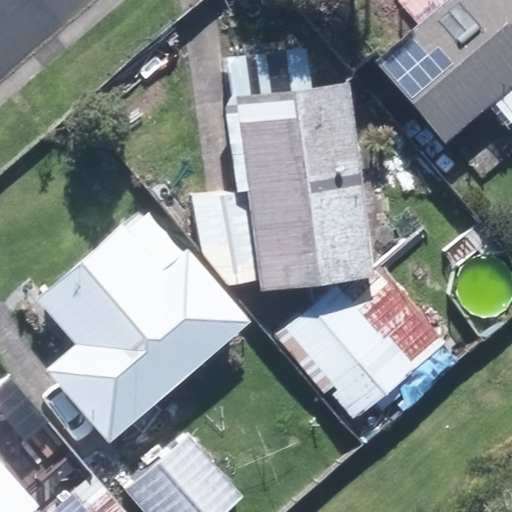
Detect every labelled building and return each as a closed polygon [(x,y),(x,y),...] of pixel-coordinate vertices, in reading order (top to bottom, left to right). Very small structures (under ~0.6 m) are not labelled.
[(511,0),(447,0),(375,61),(445,142),(490,104),(508,126),(511,122),(511,0)] [(337,86),(223,98),(245,291),(359,278),(337,86)] [(174,249),(150,270),(110,223),(22,299),(62,345),(32,371),(95,444),(237,322),(174,249)] [(399,364),(327,286),(277,333),(349,411),(399,364)] [(212,511),(231,496),(180,437),(116,491),(134,511),(212,511)] [(0,511),(18,511),(24,507),(0,479),(0,511)]
